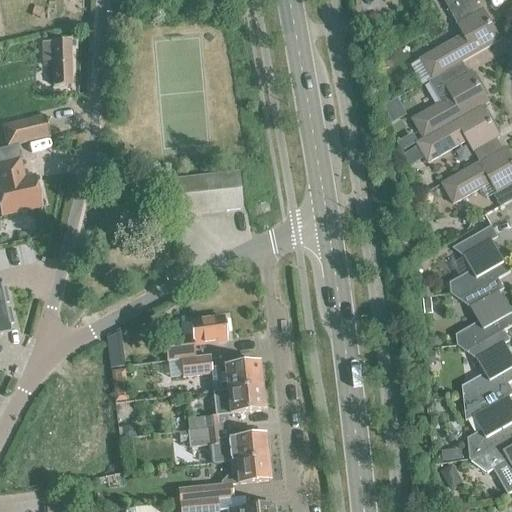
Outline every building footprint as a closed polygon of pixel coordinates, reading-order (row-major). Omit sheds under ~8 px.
[(432,80),(440,76),(439,75),(462,63),(500,41),(497,36),(500,34),(494,24),(492,26),(483,10),(480,12),(473,0),(443,0),(464,35),(420,60),(432,80)] [(52,62),(53,87),(71,86),(70,47),(75,47),(75,42),(42,43),(42,62),(52,62)] [(423,140),(481,107),(482,107),(488,104),(485,98),(488,97),(483,87),(480,88),(471,72),(468,74),(462,63),(439,75),(440,76),(452,97),(412,120),(423,140)] [(397,99),(389,103),(383,107),(392,124),(393,124),(407,116),(397,99)] [(468,141),(480,163),(480,164),(503,151),(503,150),(496,140),(499,138),(490,122),(493,120),(487,111),(484,112),(482,107),(481,107),(423,140),(416,144),(428,164),(468,141)] [(6,148),(49,138),(44,117),(1,127),(6,148)] [(402,152),(416,144),(417,143),(413,135),(397,144),(402,152)] [(503,151),(480,164),(480,163),(442,185),(453,205),(492,183),(497,193),(494,196),(501,208),(511,201),(511,154),(511,153),(508,154),(505,149),(503,150),(503,151)] [(0,210),(1,216),(40,207),(33,178),(20,181),(19,175),(21,175),(18,161),(0,165),(0,210)] [(178,217),(241,210),(238,174),(174,181),(178,217)] [(450,284),(451,296),(460,302),(497,280),(497,281),(510,273),(492,242),(496,240),(490,229),(453,250),(464,259),(472,272),(450,284)] [(503,291),(497,281),(497,280),(460,302),(470,309),(478,323),(456,336),(457,347),(466,353),(503,332),(503,333),(511,327),(511,315),(499,293),(503,291)] [(3,306),(0,306),(0,333),(9,331),(7,324),(13,323),(10,309),(4,310),(3,306)] [(191,339),(164,342),(167,363),(180,361),(191,359),(189,347),(226,343),(224,334),(227,333),(226,321),(223,322),(222,319),(189,323),(191,339)] [(472,405),(507,385),(508,386),(511,383),(511,356),(505,345),(509,343),(503,333),(503,332),(466,353),(477,361),(485,376),(462,388),(463,398),(472,405)] [(110,358),(121,357),(119,337),(108,339),(110,358)] [(180,361),(182,379),(210,375),(211,380),(212,393),(226,392),(262,388),(260,376),(258,374),(257,364),(210,369),(208,358),(191,359),(180,361)] [(125,400),(124,373),(113,373),(114,401),(125,400)] [(511,396),(511,393),(508,386),(507,385),(472,405),(463,398),(466,423),(473,419),(481,432),(468,440),(470,461),(511,437),(511,402),(509,398),(511,396)] [(227,429),(225,416),(262,412),(261,402),(263,400),(262,388),(226,392),(212,393),(214,416),(186,419),(188,431),(187,431),(187,433),(227,429)] [(227,429),(187,433),(189,450),(213,447),(215,465),(230,463),(267,459),(267,458),(269,457),(268,446),(265,446),(264,436),(246,438),(228,440),(227,429)] [(511,492),(511,437),(470,461),(487,474),(494,470),(508,494),(511,492)] [(271,473),(270,461),(267,461),(267,459),(230,463),(231,477),(227,477),(220,483),(221,488),(194,490),(195,502),(195,504),(231,500),(229,487),(269,483),(268,473),(271,473)] [(232,510),(231,500),(195,504),(195,502),(181,504),(181,511),(220,511),(221,511),(226,511),(232,510)]
